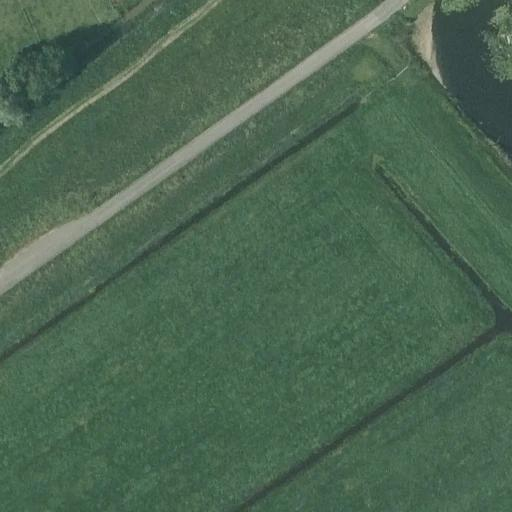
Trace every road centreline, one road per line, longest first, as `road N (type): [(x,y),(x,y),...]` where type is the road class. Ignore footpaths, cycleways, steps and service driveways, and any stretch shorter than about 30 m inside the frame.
road 1 (unclassified): [(0,282),(397,0)]
road 2 (track): [(511,211),(365,24)]
